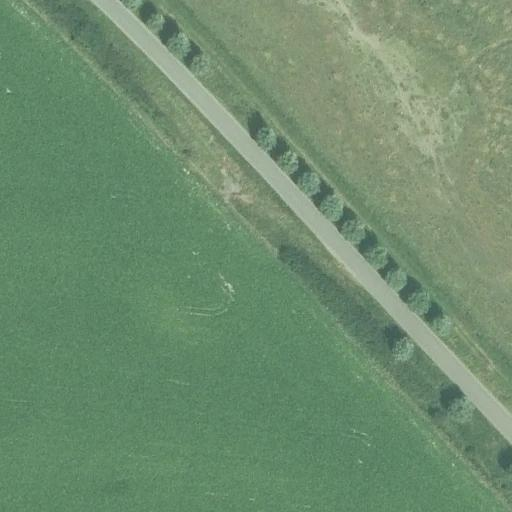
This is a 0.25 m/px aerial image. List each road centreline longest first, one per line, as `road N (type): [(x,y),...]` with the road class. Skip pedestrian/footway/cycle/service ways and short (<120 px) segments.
road 1 (unclassified): [(511,431),(102,0)]
road 2 (track): [(511,384),(152,0)]
